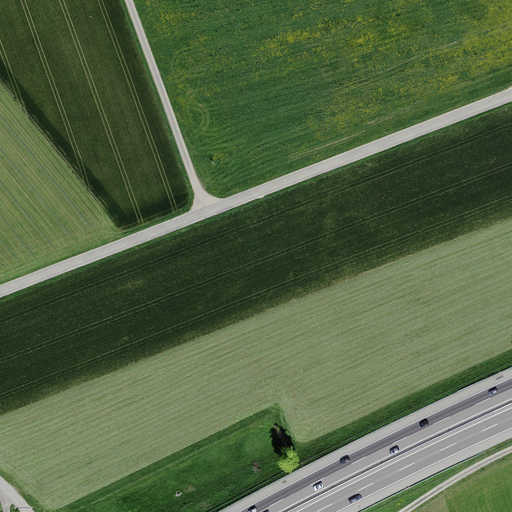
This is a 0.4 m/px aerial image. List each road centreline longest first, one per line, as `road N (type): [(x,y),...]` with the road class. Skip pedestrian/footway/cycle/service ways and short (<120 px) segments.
road 1 (unclassified): [(0,291),(511,94)]
road 2 (motorway): [(511,388),(258,511)]
road 3 (track): [(206,211),(127,0)]
road 4 (motorway): [(316,511),(511,417)]
road 5 (track): [(403,511),(511,448)]
